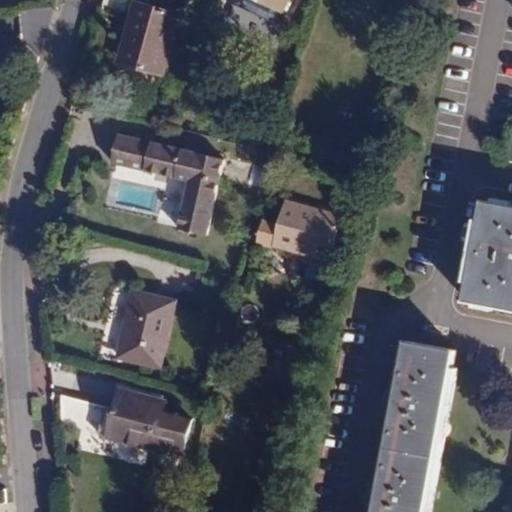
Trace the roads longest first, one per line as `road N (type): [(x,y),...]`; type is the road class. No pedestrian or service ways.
road 1 (tertiary): [(42,511),(29,300),(71,0)]
road 2 (residential): [(438,318),(500,0)]
road 3 (residential): [(352,511),(386,327),(406,312),(438,318)]
